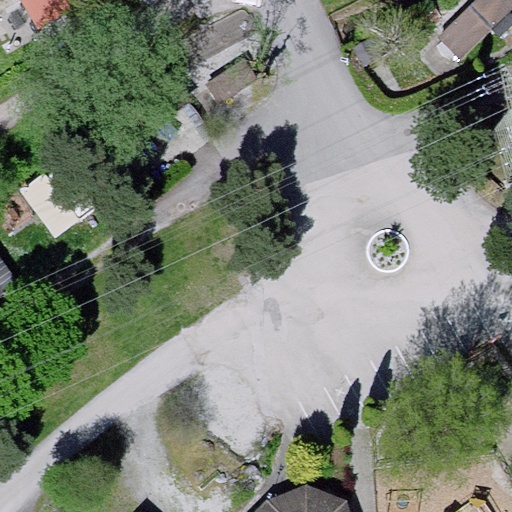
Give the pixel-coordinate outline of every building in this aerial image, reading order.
[(511,0),(471,0),(491,24),(511,7),(511,0)] [(258,79),(245,59),(210,82),(223,102),(258,79)] [(54,171),(25,184),(46,230),(76,217),(54,171)] [(0,275),(13,263),(0,249),(0,275)] [(344,511),(340,503),(304,489),(270,501),(258,511),(344,511)]
